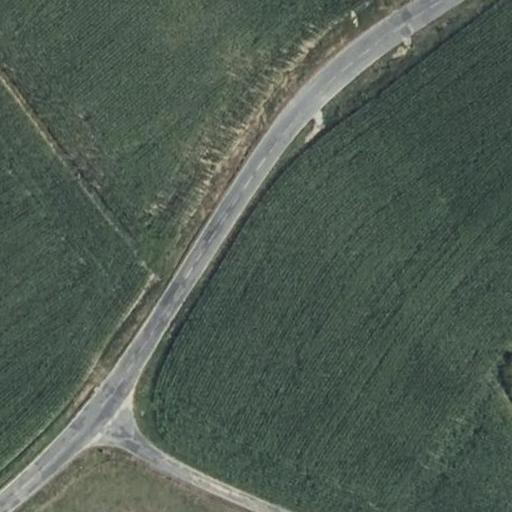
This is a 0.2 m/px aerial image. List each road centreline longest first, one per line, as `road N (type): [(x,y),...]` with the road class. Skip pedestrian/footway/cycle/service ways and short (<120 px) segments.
road 1 (tertiary): [(95,419),(298,110),(449,0)]
road 2 (unclassified): [(273,511),(95,419)]
road 3 (tertiary): [(0,508),(68,454),(95,419)]
